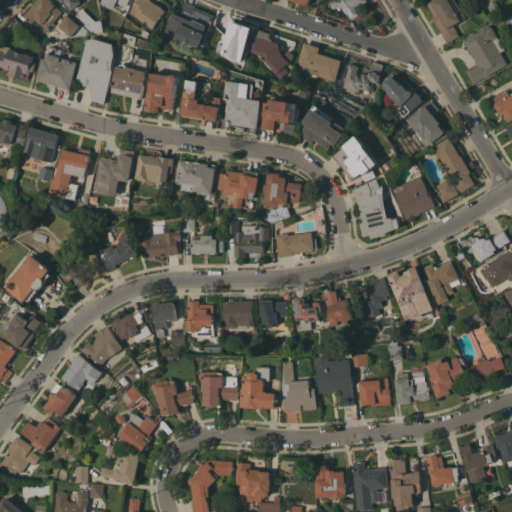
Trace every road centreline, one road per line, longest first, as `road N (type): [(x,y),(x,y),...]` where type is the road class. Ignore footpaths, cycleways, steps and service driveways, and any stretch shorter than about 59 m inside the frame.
road 1 (residential): [(510,188),(402,248),(346,267),(129,289),(65,334),(0,421)]
road 2 (residential): [(346,267),(329,188),(302,161),(98,124),(0,95)]
road 3 (residential): [(511,401),(423,431),(205,436),(171,460),(168,511)]
road 4 (residential): [(423,42),(384,47),(237,0)]
road 5 (residential): [(423,42),(511,191)]
